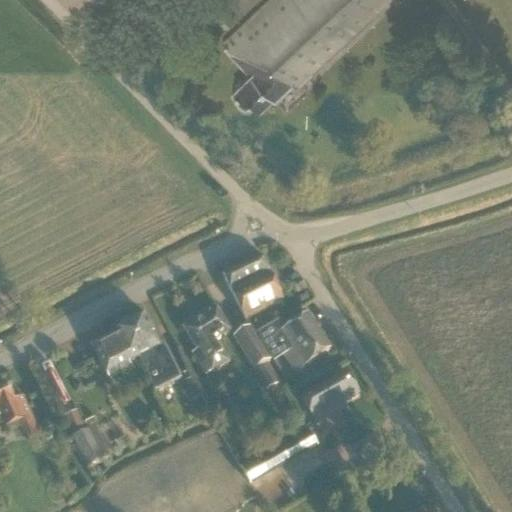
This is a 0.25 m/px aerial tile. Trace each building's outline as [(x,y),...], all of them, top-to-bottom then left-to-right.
[(391,0),(265,0),(220,42),(248,73),(231,90),(253,112),(270,95),(273,98),(290,81),(297,88),(312,73),(315,76),(391,0)] [(233,19),(221,6),(211,15),(223,28),(233,19)] [(283,302),(273,282),(260,257),(222,276),(244,321),(283,302)] [(230,333),(216,311),(183,331),(197,352),(192,356),(205,377),(228,364),(214,342),(230,333)] [(143,316),(127,325),(135,341),(133,342),(137,349),(134,351),(138,360),(155,393),(180,380),(163,347),(159,349),(143,316)] [(280,323),(257,338),(274,363),(283,358),(294,374),(306,366),(329,352),(307,318),(286,332),(280,323)] [(135,341),(127,325),(111,333),(113,337),(91,348),(107,380),(130,369),(128,365),(138,360),(134,351),(137,349),(133,342),(135,341)] [(233,340),(253,372),(269,362),(249,330),(233,340)] [(358,398),(345,375),(330,384),(328,380),(298,397),(315,428),(345,410),(343,407),(358,398)] [(197,394),(191,381),(179,387),(186,400),(197,394)] [(0,427),(4,425),(6,430),(19,424),(28,442),(41,437),(23,398),(14,403),(6,386),(0,388),(0,427)] [(84,433),(75,414),(64,419),(73,439),(84,433)] [(52,429),(49,422),(42,426),(45,433),(52,429)] [(239,469),(251,488),(317,449),(306,430),(239,469)] [(87,470),(102,462),(87,432),(71,440),(87,470)]
